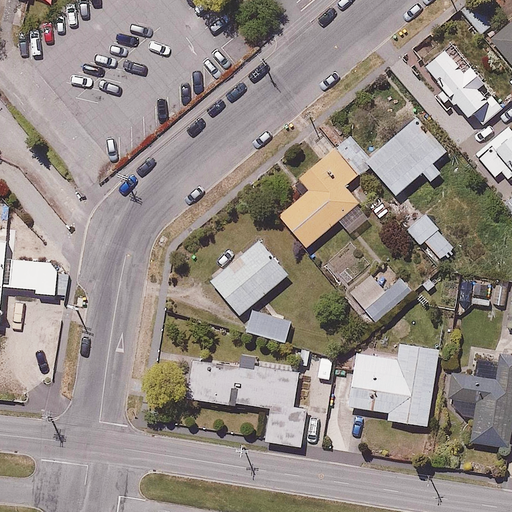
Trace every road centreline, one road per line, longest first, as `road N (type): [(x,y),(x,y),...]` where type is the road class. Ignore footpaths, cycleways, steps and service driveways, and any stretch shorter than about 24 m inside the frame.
road 1 (residential): [(383,0),(180,169),(145,215),(121,274),(93,443)]
road 2 (residential): [(93,443),(511,509)]
